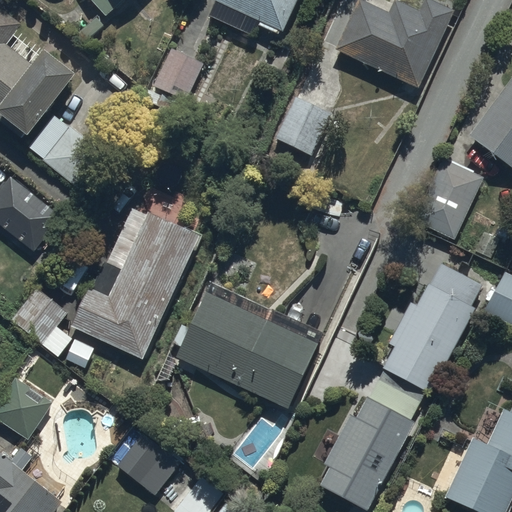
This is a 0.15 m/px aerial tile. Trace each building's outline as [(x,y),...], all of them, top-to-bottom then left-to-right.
[(122,0),(93,0),(107,14),(122,0)] [(280,36),(296,0),(215,0),(217,1),(211,16),(255,36),(260,27),(280,36)] [(358,2),(336,48),(418,88),(455,11),(432,0),(422,0),(417,12),(393,1),(386,16),(358,2)] [(0,121),(22,140),(29,132),(32,134),(82,73),(50,47),(36,64),(9,42),(24,25),(0,5),(0,121)] [(205,65),(172,49),(148,98),(181,114),(205,65)] [(511,78),(470,135),(511,166),(511,78)] [(276,138),(313,154),(330,113),(294,96),(276,138)] [(107,153),(55,114),(28,149),(80,188),(107,153)] [(484,177),(443,159),(414,222),(455,241),(484,177)] [(64,217),(11,177),(0,191),(0,225),(37,253),(64,217)] [(90,287),(72,324),(146,361),(204,236),(151,211),(148,216),(132,209),(94,289),(90,287)] [(385,368),(432,393),(476,309),(473,307),(484,287),(441,264),(431,284),(429,283),(418,305),(410,302),(391,343),(395,345),(385,368)] [(511,275),(505,272),(486,313),(511,325),(511,275)] [(209,291),(178,355),(289,408),(324,335),(223,287),(219,296),(209,291)] [(39,289),(14,319),(60,356),(63,352),(85,370),(96,350),(61,326),(69,314),(39,289)] [(411,422),(427,392),(385,370),(371,397),(369,396),(359,415),(353,412),(326,464),(330,466),(319,486),(368,511),(414,424),(411,422)] [(56,401),(17,376),(0,402),(0,419),(31,439),(56,401)] [(473,435),(445,496),(479,511),(506,511),(511,499),(511,409),(511,412),(503,408),(488,442),(473,435)] [(146,433),(120,467),(157,495),(183,461),(146,433)] [(0,511),(57,511),(65,503),(25,470),(35,458),(23,449),(14,460),(0,449),(0,511)] [(202,511),(211,501),(189,484),(170,510),(172,511),(202,511)] [(239,511),(227,502),(219,511),(239,511)]
